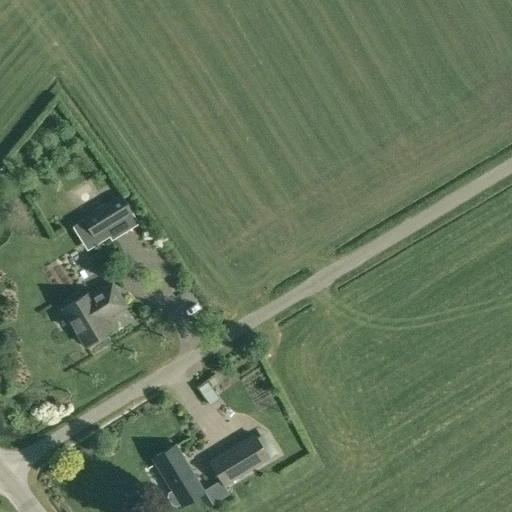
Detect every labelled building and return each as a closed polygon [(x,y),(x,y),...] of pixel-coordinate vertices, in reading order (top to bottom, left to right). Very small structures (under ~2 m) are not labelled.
[(133,212),(121,194),(82,218),(93,236),(133,212)] [(126,305),(112,283),(89,296),(87,293),(63,308),(84,344),(89,341),(90,343),(94,343),(98,342),(101,340),(104,337),(106,333),(105,332),(109,329),(102,317),(111,312),(112,314),(126,305)] [(195,380),(206,397),(215,392),(204,375),(195,380)] [(173,412),(181,428),(202,418),(194,401),(173,412)] [(269,458),(254,434),(210,461),(224,485),(269,458)] [(176,505),(179,504),(180,506),(204,491),(177,444),(152,459),(171,490),(168,492),(167,496),(172,504),(176,505)]
